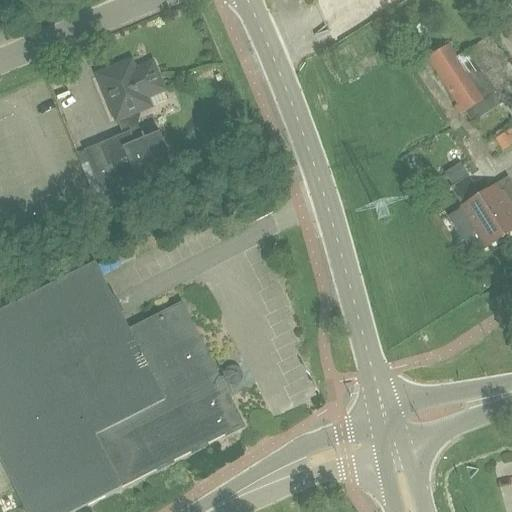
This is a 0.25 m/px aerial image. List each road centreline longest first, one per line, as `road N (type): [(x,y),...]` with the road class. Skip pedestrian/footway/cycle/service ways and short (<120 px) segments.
road 1 (unclassified): [(384,415),(328,209),(245,0)]
road 2 (unclassified): [(0,61),(146,0)]
road 3 (residential): [(384,415),(307,447),(251,490)]
road 4 (residential): [(251,490),(393,451)]
road 5 (tertiary): [(511,390),(431,397),(384,415)]
road 6 (tertiary): [(393,451),(511,396)]
